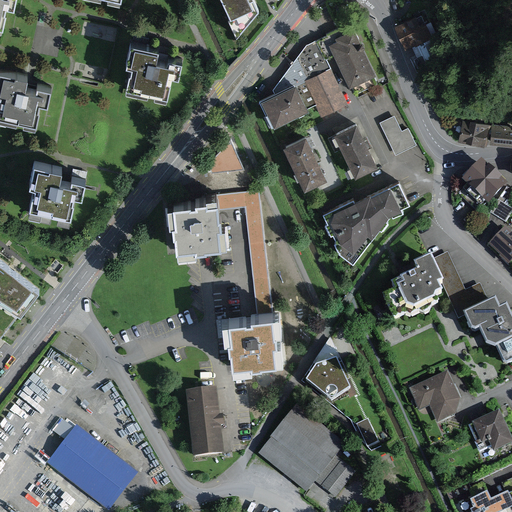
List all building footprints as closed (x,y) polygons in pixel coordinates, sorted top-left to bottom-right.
[(13,0),(0,0),(0,28),(0,29),(4,10),(2,10),(4,4),(13,5),(13,0)] [(220,0),(235,33),(257,7),(253,0),(220,0)] [(423,14),(396,25),(405,47),(432,36),(423,14)] [(349,86),(374,73),(352,29),(326,41),(349,86)] [(181,58),(166,55),(165,62),(154,59),(156,47),(128,41),(124,63),(130,64),(128,71),(127,71),(123,89),(165,98),(169,79),(167,79),(168,73),(177,75),(181,58)] [(54,84),(40,81),(39,88),(27,85),(30,73),(2,67),(0,76),(0,89),(3,90),(2,97),(1,97),(0,99),(0,115),(39,124),(43,105),(41,105),(42,99),(51,101),(54,84)] [(346,102),(329,68),(306,79),(322,113),(346,102)] [(305,109),(292,83),(258,100),(272,126),(305,109)] [(394,116),(380,123),(395,155),(416,145),(408,128),(402,131),(394,116)] [(490,123),(465,119),(462,139),(487,143),(490,123)] [(374,163),(355,123),(332,134),(352,174),(374,163)] [(511,126),(495,125),(493,141),(511,143),(511,126)] [(323,176),(303,136),(282,147),(301,187),(323,176)] [(90,179),(75,176),(74,182),(63,179),(65,167),(37,161),(33,183),(39,184),(37,191),(36,191),(32,209),(74,218),(78,200),(76,199),(77,193),(86,195),(90,179)] [(487,206),(505,187),(502,183),(485,168),(482,165),(464,185),(487,206)] [(367,236),(385,213),(407,203),(397,180),(329,210),(325,220),(336,242),(349,250),(363,232),(367,236)] [(173,203),(177,232),(179,232),(181,249),(229,244),(226,214),(224,214),(221,195),(200,198),(200,201),(195,201),(195,200),(173,203)] [(504,230),(487,246),(506,265),(511,259),(511,237),(504,230)] [(0,258),(0,301),(20,314),(39,289),(0,258)] [(426,260),(408,268),(411,276),(389,285),(400,310),(407,313),(428,304),(429,298),(435,296),(432,287),(437,285),(426,260)] [(495,314),(490,304),(460,317),(468,334),(476,331),(484,349),(494,352),(502,369),(511,364),(511,330),(503,310),(495,314)] [(228,321),(232,350),(234,350),(236,368),(284,362),(281,332),(279,332),(276,313),(255,316),(255,319),(250,320),(250,318),(228,321)] [(336,355),(316,363),(305,378),(331,398),(351,386),(336,355)] [(446,374),(408,391),(418,411),(428,406),(437,424),(454,417),(459,400),(446,374)] [(219,389),(190,393),(197,457),(227,453),(223,426),(227,426),(226,415),(222,416),(219,389)] [(346,443),(300,407),(261,455),(307,492),(316,480),(336,455),(346,443)] [(497,414),(472,426),(481,447),(487,444),(492,454),(511,445),(497,414)] [(55,433),(63,439),(72,427),(64,421),(55,433)] [(358,426),(369,449),(380,444),(369,421),(358,426)] [(136,475),(76,429),(49,464),(110,509),(136,475)] [(336,496),(356,470),(336,455),(316,480),(336,496)] [(469,511),(511,511),(511,508),(507,497),(490,504),(487,497),(466,506),(469,511)]
